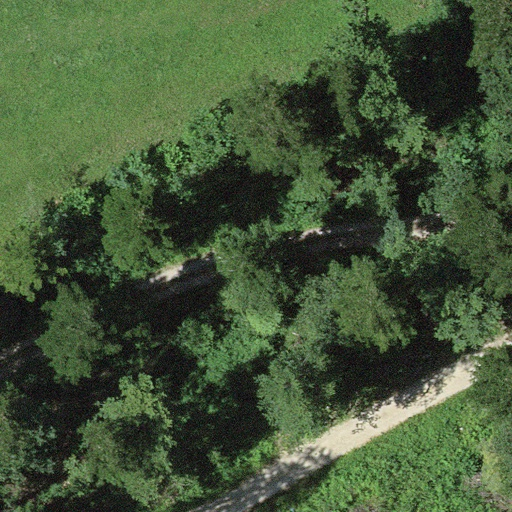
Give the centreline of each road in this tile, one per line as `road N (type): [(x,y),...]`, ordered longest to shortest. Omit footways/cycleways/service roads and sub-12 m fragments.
road 1 (track): [(511,190),(182,274),(0,336)]
road 2 (track): [(511,384),(178,490),(156,511)]
